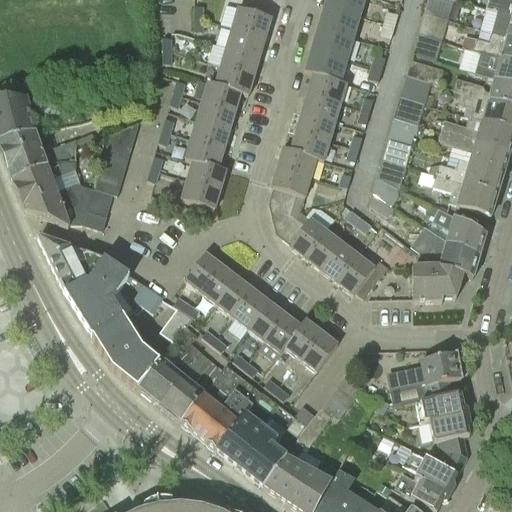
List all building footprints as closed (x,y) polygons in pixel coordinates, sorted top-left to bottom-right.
[(366,0),(327,0),(324,10),(360,20),(366,0)] [(428,0),(424,16),(448,23),(454,1),(449,0),(428,0)] [(511,0),(488,0),(485,11),(511,18),(511,0)] [(354,42),(360,20),(324,10),(318,32),(354,42)] [(193,24),(202,24),(202,11),(193,11),(193,24)] [(491,36),(511,42),(511,18),(485,11),(485,12),(497,16),(491,36)] [(231,32),(265,42),(271,22),(237,12),(231,32)] [(383,27),(395,30),(398,18),(386,15),(383,27)] [(418,37),(442,44),(448,23),(424,16),(418,37)] [(202,24),(193,24),(193,36),(202,36),(202,24)] [(395,30),(383,27),(379,39),(391,42),(395,30)] [(226,51),(259,61),(265,42),(231,32),(226,51)] [(347,65),(354,42),(318,32),(311,54),(347,65)] [(461,50),(511,65),(511,42),(491,36),(488,46),(465,39),(461,50)] [(442,44),(418,37),(412,57),(436,64),(442,44)] [(162,56),(170,56),(170,43),(161,43),(162,56)] [(225,52),(212,48),(207,66),(220,69),(220,71),(253,80),(259,61),(226,51),(225,52)] [(487,81),(511,88),(511,65),(461,50),(461,51),(480,56),(474,77),(487,81)] [(341,87),(347,65),(311,54),(305,76),(312,78),(341,87)] [(162,68),(171,68),(170,56),(162,56),(162,68)] [(370,70),(381,74),(385,62),(373,58),(370,70)] [(406,79),(430,87),(438,89),(443,73),(410,63),(406,79)] [(381,74),(370,70),(366,82),(378,85),(381,74)] [(214,90),(240,98),(248,100),(253,80),(220,71),(215,88),(214,90)] [(347,89),(341,87),(312,78),(307,97),(342,108),(347,89)] [(400,100),(424,107),(430,87),(406,79),(400,100)] [(453,93),(511,111),(511,88),(487,81),(485,85),(491,87),(489,96),(485,95),(483,90),(456,82),(453,93)] [(172,97),(182,100),(186,88),(176,85),(172,97)] [(240,98),(214,90),(215,88),(206,85),(200,106),(235,116),(240,98)] [(463,119),(511,134),(511,111),(453,93),(453,94),(461,97),(457,107),(466,110),(463,119)] [(182,100),(172,97),(169,110),(178,113),(182,100)] [(336,127),(342,108),(307,97),(301,116),(336,127)] [(0,144),(36,136),(33,124),(40,122),(39,117),(60,117),(60,112),(69,112),(93,109),(91,100),(76,102),(76,101),(49,102),(30,102),(0,102),(0,144)] [(393,123),(413,127),(418,129),(424,107),(400,100),(393,123)] [(360,113),(369,116),(373,104),(363,101),(360,113)] [(195,125),(229,135),(235,116),(200,106),(195,125)] [(369,116),(360,113),(356,126),(365,128),(369,116)] [(330,146),(336,127),(301,116),(295,135),(330,146)] [(440,136),(509,156),(511,145),(511,134),(463,119),(468,121),(466,130),(444,124),(440,136)] [(161,135),(171,138),(175,125),(165,123),(161,135)] [(387,143),(411,151),(412,149),(411,148),(414,137),(411,136),(413,127),(393,123),(387,143)] [(189,143),(223,154),(229,135),(195,125),(189,143)] [(108,146),(131,153),(139,126),(110,139),(108,146)] [(171,138),(161,135),(157,148),(167,151),(171,138)] [(290,154),(317,162),(316,164),(324,166),(330,146),(295,135),(290,154)] [(59,166),(76,166),(76,155),(90,149),(90,138),(43,155),(36,136),(0,144),(0,156),(11,184),(59,166)] [(458,164),(502,177),(509,156),(440,136),(437,147),(452,151),(449,160),(458,163),(458,164)] [(349,151),(358,154),(362,141),(352,139),(349,151)] [(223,154),(189,143),(183,163),(191,166),(192,164),(218,172),(223,154)] [(381,164),(405,172),(411,151),(387,143),(381,164)] [(105,158),(127,165),(131,153),(108,146),(105,158)] [(358,154),(349,151),(345,164),(354,166),(358,154)] [(316,164),(317,162),(290,154),(282,152),(276,172),(311,182),(316,164)] [(101,170),(124,177),(127,165),(105,158),(101,170)] [(150,173),(158,175),(162,163),(154,160),(150,173)] [(186,185),(220,195),(226,175),(218,172),(192,164),(191,166),(186,185)] [(405,172),(381,164),(376,181),(399,193),(405,172)] [(435,181),(496,199),(502,177),(458,164),(455,173),(439,168),(435,181)] [(94,194),(94,193),(78,188),(80,187),(75,174),(76,166),(59,166),(11,184),(24,216),(67,232),(68,230),(83,230),(88,215),(106,220),(112,199),(94,194)] [(98,182),(120,189),(124,177),(101,170),(98,182)] [(272,192),(304,201),(305,201),(311,182),(276,172),(270,192),(272,192)] [(158,175),(150,173),(146,185),(155,188),(158,175)] [(347,192),(350,180),(341,177),(338,190),(347,192)] [(455,209),(455,210),(490,220),(496,199),(435,181),(432,191),(451,196),(448,207),(455,209)] [(94,194),(112,199),(117,201),(120,189),(98,182),(94,193),(94,194)] [(220,195),(186,185),(180,204),(214,214),(220,195)] [(372,196),(392,209),(398,200),(375,185),(372,196)] [(301,212),(304,201),(272,192),(269,204),(301,212)] [(394,211),(392,209),(372,196),(368,208),(388,221),(394,211)] [(300,215),(301,212),(269,204),(268,208),(272,223),(300,215)] [(445,247),(478,260),(485,238),(430,209),(426,216),(430,218),(427,223),(425,231),(424,230),(423,232),(422,232),(423,232),(445,246),(445,247)] [(345,222),(355,230),(361,222),(351,214),(345,222)] [(88,215),(83,230),(101,235),(106,220),(88,215)] [(275,238),(280,242),(301,216),(300,215),(272,223),(275,238)] [(280,242),(289,249),(310,223),(301,216),(280,242)] [(288,251),(304,263),(326,234),(310,222),(310,223),(289,249),(288,251)] [(361,222),(355,230),(356,230),(352,236),(361,243),(371,230),(361,222)] [(432,270),(438,272),(462,279),(472,282),(478,260),(445,247),(445,246),(423,232),(422,232),(423,232),(415,227),(408,238),(441,259),(438,269),(432,270)] [(304,263),(320,276),(342,246),(326,234),(304,263)] [(85,287),(103,264),(100,262),(68,250),(39,241),(37,242),(64,298),(85,287)] [(320,276),(336,288),(359,259),(342,246),(320,276)] [(184,286),(199,298),(220,270),(205,258),(184,286)] [(359,259),(336,288),(352,300),(354,297),(363,303),(387,271),(379,265),(375,271),(359,259)] [(91,341),(122,320),(118,314),(137,286),(103,264),(85,287),(64,298),(91,341)] [(199,298),(215,310),(236,282),(220,270),(199,298)] [(432,270),(411,270),(412,307),(441,306),(441,302),(451,302),(451,303),(455,302),(462,279),(438,272),(432,270)] [(215,310),(231,322),(252,294),(236,282),(215,310)] [(143,312),(152,318),(162,303),(146,293),(136,307),(139,308),(143,312)] [(231,322),(247,334),(268,306),(252,294),(231,322)] [(173,310),(184,317),(190,310),(178,302),(173,310)] [(247,334),(263,346),(284,318),(268,306),(247,334)] [(132,313),(133,314),(135,317),(143,312),(139,308),(132,313)] [(172,348),(186,331),(192,323),(184,317),(173,310),(172,309),(171,310),(176,313),(160,337),(172,346),(171,347),(172,348)] [(184,317),(192,323),(194,324),(199,316),(190,310),(184,317)] [(284,353),(283,352),(299,330),(284,318),(263,346),(280,359),(284,353)] [(136,393),(162,363),(160,361),(158,364),(157,362),(156,363),(143,352),(142,352),(122,320),(91,341),(111,373),(136,393)] [(283,352),(284,353),(299,364),(321,336),(304,324),(299,330),(283,352)] [(136,393),(159,412),(203,358),(191,348),(197,340),(186,331),(172,348),(183,356),(172,371),(162,363),(136,393)] [(201,341),(211,349),(217,341),(207,333),(201,341)] [(299,364),(316,376),(337,349),(321,336),(299,364)] [(217,341),(211,349),(221,357),(227,349),(217,341)] [(460,383),(455,357),(420,365),(424,386),(389,393),(393,410),(415,406),(455,398),(453,385),(460,383)] [(197,383),(203,375),(211,365),(203,358),(159,412),(181,429),(203,400),(206,397),(193,387),(197,383)] [(232,365),(242,373),(248,366),(238,358),(232,365)] [(220,373),(211,366),(203,376),(212,383),(220,373)] [(248,366),(242,373),(252,381),(258,374),(248,366)] [(203,400),(181,429),(215,456),(239,427),(241,423),(253,408),(262,396),(228,370),(215,384),(206,397),(203,400)] [(336,390),(354,401),(361,391),(344,380),(336,390)] [(263,390),(273,398),(279,390),(269,382),(263,390)] [(279,390),(273,398),(284,406),(290,398),(279,390)] [(328,401),(346,412),(354,401),(336,390),(328,401)] [(361,391),(354,401),(372,412),(378,401),(361,391)] [(215,456),(260,491),(284,460),(296,444),(315,420),(314,419),(302,410),(294,421),(262,396),(253,408),(241,423),(239,427),(215,456)] [(462,409),(460,397),(455,398),(415,406),(419,427),(420,426),(420,428),(429,426),(435,424),(467,417),(466,412),(462,409)] [(319,412),(331,420),(337,424),(346,412),(328,401),(319,412)] [(296,444),(309,452),(331,420),(319,412),(314,419),(315,420),(296,444)] [(437,458),(466,461),(462,441),(468,440),(467,433),(470,428),(467,417),(435,424),(429,426),(433,446),(436,446),(438,456),(437,458)] [(261,492),(290,511),(317,511),(330,486),(336,477),(338,473),(325,467),(319,479),(314,476),(321,463),(307,455),(309,452),(296,444),(284,460),(260,491),(261,492)] [(414,481),(449,499),(454,491),(453,486),(466,461),(437,458),(433,465),(425,461),(414,481)] [(317,511),(382,511),(390,501),(388,500),(380,511),(372,511),(347,495),(355,484),(338,475),(339,474),(338,473),(336,477),(330,486),(317,511)] [(414,481),(404,500),(425,511),(438,511),(441,507),(446,505),(449,499),(414,481)] [(380,487),(377,493),(386,499),(390,493),(380,487)] [(406,511),(390,501),(382,511),(406,511)] [(201,511),(202,511),(201,511),(200,511),(191,511),(179,511),(170,511),(172,505),(168,504),(164,503),(160,503),(157,504),(156,502),(155,503),(155,504),(153,504),(150,505),(146,507),(143,509),(142,510),(142,511),(201,511)]
